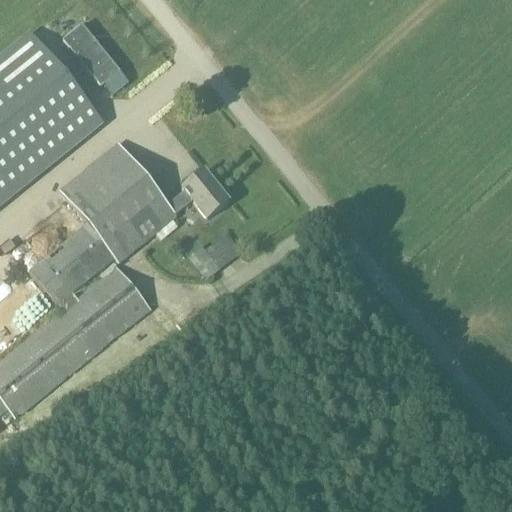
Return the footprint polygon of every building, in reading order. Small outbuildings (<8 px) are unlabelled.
[(129,85),(83,30),(65,45),(103,91),(107,88),(115,97),(129,85)] [(0,206),(100,126),(31,39),(0,64),(0,206)] [(176,219),(193,205),(208,223),(229,206),(204,175),(183,192),(185,195),(168,209),(118,148),(59,195),(86,228),(29,274),(57,309),(59,308),(64,314),(0,365),(0,404),(16,424),(151,315),(117,270),(78,303),(73,297),(114,263),(118,268),(177,220),(176,219)] [(207,283),(243,256),(229,237),(206,254),(202,249),(189,259),(207,283)] [(45,308),(31,315),(38,328),(52,321),(45,308)] [(17,309),(0,321),(0,354),(33,329),(17,309)]
